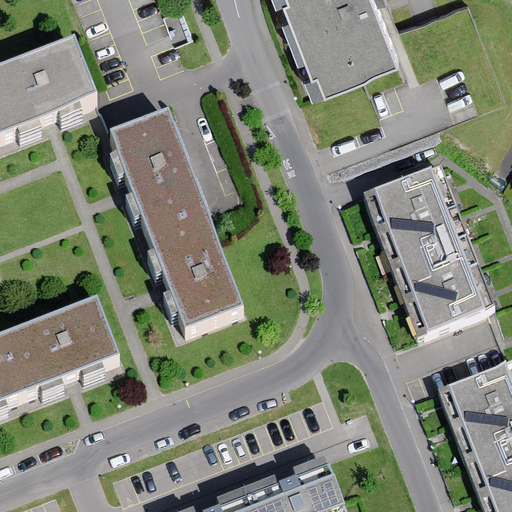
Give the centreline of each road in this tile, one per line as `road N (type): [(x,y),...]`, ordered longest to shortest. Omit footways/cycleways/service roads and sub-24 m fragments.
road 1 (residential): [(329,333),(306,362),(278,378),(0,488)]
road 2 (residential): [(234,0),(334,266),(338,294),(329,333)]
road 3 (residential): [(329,333),(375,371),(429,511)]
